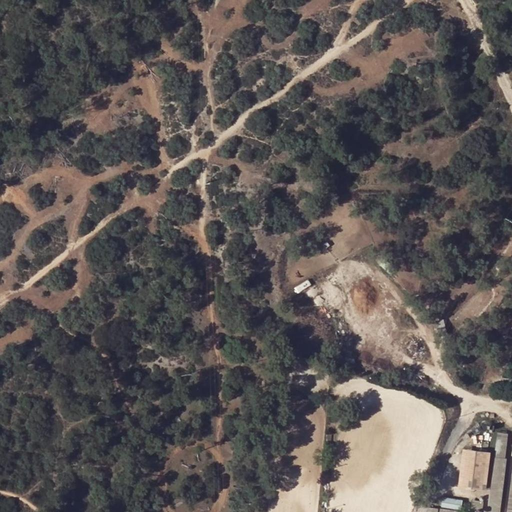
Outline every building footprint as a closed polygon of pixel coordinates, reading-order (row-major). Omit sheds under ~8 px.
[(494,432),(484,511),(496,511),(504,458),(502,458),(505,433),(494,432)] [(511,511),(511,445),(503,511),(511,511)] [(460,449),(455,487),(483,490),(488,452),(460,449)] [(444,505),(463,508),(464,499),(445,496),(444,505)] [(477,501),(469,500),(468,508),(474,509),(477,510),(479,510),(480,501),(479,501),(477,501)]
